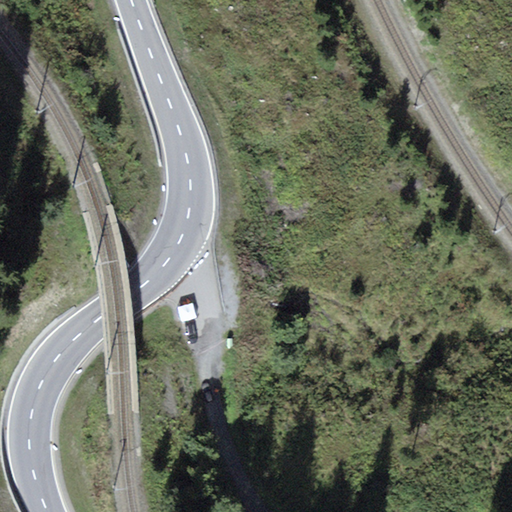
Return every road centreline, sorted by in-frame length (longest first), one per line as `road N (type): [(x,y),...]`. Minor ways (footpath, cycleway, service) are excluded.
road 1 (secondary): [(131,0),(190,174),(188,214),(169,257),(72,338),(32,398),(30,464),(46,511)]
road 2 (track): [(191,282),(209,395),(260,511)]
